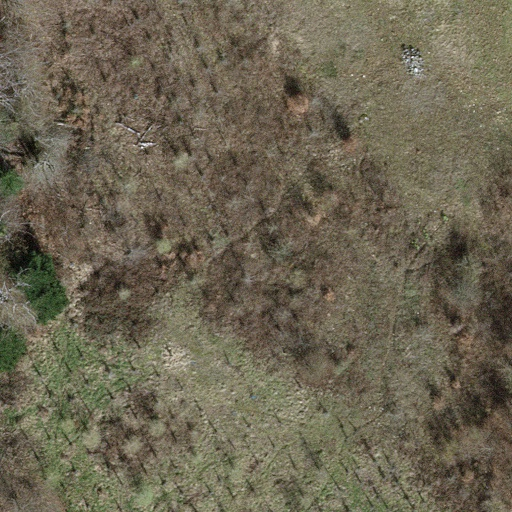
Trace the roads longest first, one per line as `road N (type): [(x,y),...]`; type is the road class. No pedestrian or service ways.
road 1 (motorway): [(217,0),(288,511)]
road 2 (motorway): [(490,511),(425,0)]
